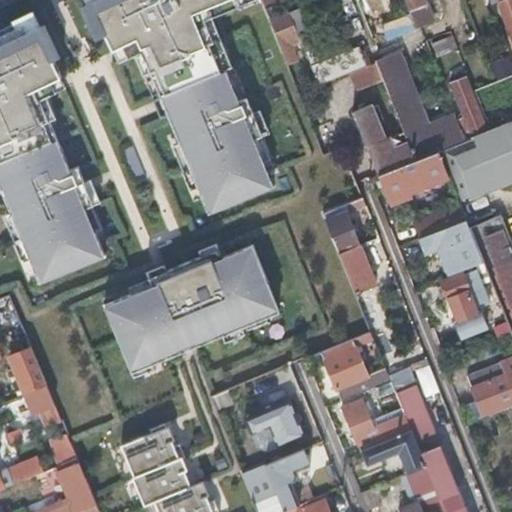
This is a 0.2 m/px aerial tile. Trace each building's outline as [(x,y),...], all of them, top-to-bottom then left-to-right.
[(239,0),(100,0),(92,4),(112,48),(135,37),(207,211),(271,183),(270,181),(252,135),(261,132),(246,93),(237,96),(201,7),(218,0),(227,0),(229,4),(239,0)] [(404,0),(408,9),(426,1),(425,0),(404,0)] [(429,0),(426,1),(408,9),(411,18),(415,27),(438,18),(441,11),(437,0),(429,0)] [(511,0),(497,0),(511,37),(511,0)] [(268,18),(286,62),(295,58),(290,43),(300,39),(288,10),(268,18)] [(381,30),(385,39),(415,27),(411,18),(381,30)] [(23,22),(0,32),(0,187),(39,283),(104,255),(75,184),(84,180),(77,165),(68,169),(35,87),(60,75),(39,30),(29,34),(23,22)] [(431,41),(435,56),(455,51),(452,36),(431,41)] [(325,39),(303,48),(317,83),(364,64),(365,64),(358,44),(331,54),(325,39)] [(407,141),(414,159),(438,149),(464,139),(456,119),(425,130),(394,52),(375,60),(383,80),(407,141)] [(497,78),(511,72),(511,68),(507,56),(491,63),(497,78)] [(365,64),(364,64),(372,84),(383,80),(375,60),(365,64)] [(464,116),(456,119),(464,139),(486,131),(465,76),(450,81),(464,116)] [(353,109),(378,173),(414,159),(407,141),(394,146),(390,135),(385,137),(371,102),(353,109)] [(486,131),(464,139),(438,149),(448,174),(457,197),(511,175),(511,124),(511,122),(486,131)] [(321,153),(333,148),(325,127),(313,131),(321,153)] [(414,159),(378,173),(390,202),(411,194),(410,190),(448,174),(438,149),(414,159)] [(365,203),(362,196),(342,204),(321,212),(338,251),(358,243),(345,211),(365,203)] [(412,221),(418,236),(424,252),(436,247),(446,273),(482,259),(480,255),(473,236),(466,219),(465,217),(459,203),(459,202),(412,221)] [(490,210),(466,219),(473,236),(497,227),(490,210)] [(473,236),(480,255),(482,259),(500,305),(503,311),(511,333),(511,334),(511,259),(511,256),(511,255),(511,227),(510,222),(497,227),(473,236)] [(219,246),(171,265),(174,273),(104,303),(122,347),(131,343),(139,367),(247,322),(245,318),(278,304),(251,241),(222,254),(219,246)] [(375,282),(358,243),(338,251),(370,330),(373,338),(379,353),(391,348),(370,295),(364,294),(362,288),(375,282)] [(455,320),(456,323),(458,322),(478,314),(474,304),(488,299),(474,266),(441,280),(442,283),(437,284),(443,299),(447,298),(456,320),(455,320)] [(17,393),(23,391),(45,382),(8,294),(0,297),(0,310),(0,311),(17,350),(9,354),(14,366),(6,369),(17,393)] [(456,323),(460,333),(482,324),(478,314),(458,322),(456,323)] [(482,324),(460,333),(461,336),(483,327),(482,324)] [(390,379),(387,372),(385,366),(367,374),(355,346),(373,338),(370,330),(319,350),(339,399),(373,386),(374,386),(390,379)] [(6,364),(14,366),(9,354),(4,360),(6,364)] [(511,354),(465,374),(482,414),(500,407),(511,402),(511,389),(504,370),(511,367),(511,369),(511,354)] [(394,389),(390,379),(374,386),(378,396),(394,389)] [(46,424),(60,419),(45,382),(23,391),(31,410),(27,412),(30,418),(34,415),(41,412),(46,424)] [(433,435),(413,383),(395,390),(402,407),(404,413),(410,428),(414,438),(416,442),(433,435)] [(465,511),(414,383),(413,383),(433,435),(416,442),(419,449),(425,464),(444,511),(465,511)] [(210,395),(215,406),(230,400),(225,388),(210,395)] [(259,422),(264,432),(270,429),(277,445),(304,434),(288,397),(244,416),(248,427),(259,422)] [(341,406),(359,448),(410,428),(404,413),(392,417),(378,423),(378,421),(377,420),(376,420),(375,419),(374,419),(373,418),(372,419),(371,419),(362,398),(341,406)] [(389,412),(392,417),(404,413),(402,407),(389,412)] [(164,421),(149,426),(150,430),(120,443),(132,475),(137,473),(148,501),(153,499),(158,511),(213,511),(218,510),(213,497),(207,500),(199,479),(189,483),(177,457),(184,454),(179,441),(173,444),(164,421)] [(18,436),(15,427),(6,431),(9,439),(18,436)] [(419,449),(416,442),(414,438),(410,428),(359,448),(365,462),(396,450),(405,472),(405,471),(425,464),(419,449)] [(62,462),(76,456),(65,430),(51,436),(62,462)] [(280,455),(264,462),(266,465),(266,466),(276,490),(283,508),(299,501),(290,479),(294,478),(296,472),(295,468),(309,463),(302,446),(280,455)] [(0,487),(12,482),(43,469),(37,456),(5,469),(6,471),(0,473),(0,487)] [(55,469),(77,460),(76,456),(62,462),(54,465),(55,469)] [(46,511),(69,511),(71,511),(85,505),(95,502),(90,489),(78,462),(77,460),(55,469),(54,465),(43,469),(12,482),(15,491),(57,475),(67,498),(45,508),(46,511)] [(444,511),(425,464),(405,471),(405,472),(400,473),(412,505),(398,511),(397,511),(444,511)] [(253,499),(276,490),(266,466),(266,465),(243,475),(253,499)] [(371,485),(359,490),(364,504),(377,499),(371,485)] [(329,511),(324,497),(306,504),(304,499),(299,501),(283,508),(284,511),(329,511)] [(88,511),(93,511),(98,510),(95,502),(85,505),(88,511)]
